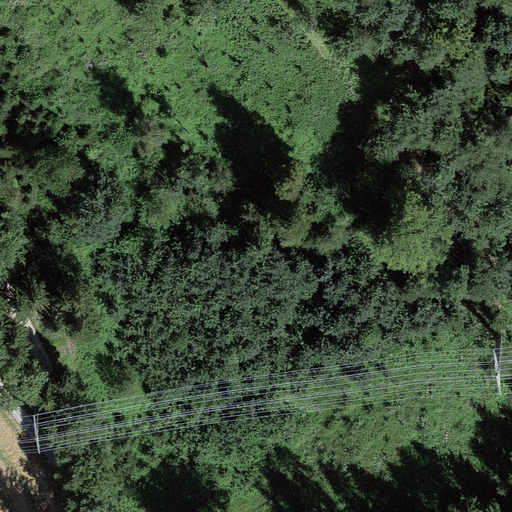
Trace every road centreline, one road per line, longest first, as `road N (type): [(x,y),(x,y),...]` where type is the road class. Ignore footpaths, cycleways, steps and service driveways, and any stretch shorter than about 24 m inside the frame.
road 1 (track): [(78,484),(62,380),(0,258)]
road 2 (track): [(78,484),(0,374)]
